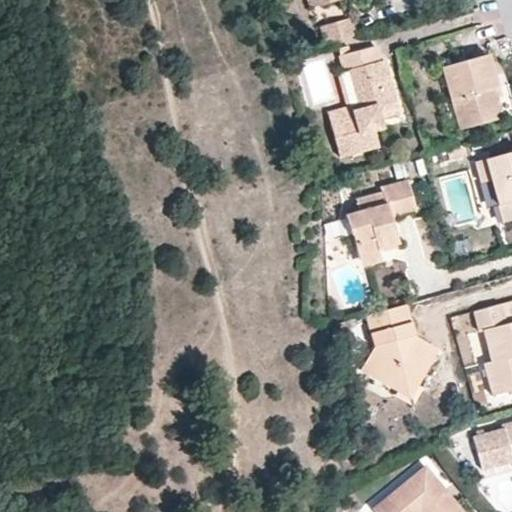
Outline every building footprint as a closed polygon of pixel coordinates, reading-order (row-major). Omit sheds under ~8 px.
[(305,0),(307,8),(319,5),(317,0),(305,0)] [(323,42),(355,33),(351,16),(319,25),(323,42)] [(337,56),(341,70),(352,109),(328,117),(340,158),(378,147),(374,132),(384,130),(380,118),(399,113),(384,60),(380,61),(376,45),(349,51),(347,45),(337,48),(340,55),(337,56)] [(491,87),(498,86),(487,53),(441,66),(458,129),(500,117),(495,98),(491,87)] [(352,109),(341,70),(336,73),(344,105),(327,111),(328,117),(352,109)] [(501,97),(498,86),(491,87),(495,98),(501,97)] [(511,150),(474,161),(480,181),(489,178),(496,208),(508,205),(511,218),(511,217),(511,150)] [(406,178),(380,185),(382,190),(355,197),(358,209),(345,213),(350,235),(352,234),(361,265),(381,260),(378,252),(398,246),(391,217),(415,210),(406,178)] [(508,205),(496,208),(500,221),(511,218),(508,205)] [(511,299),(474,310),(479,329),(483,328),(491,359),(484,362),(492,392),(511,387),(511,299)] [(407,303),(364,315),(373,345),(363,364),(385,375),(381,382),(396,390),(404,378),(417,385),(438,347),(422,339),(418,346),(410,342),(415,334),(407,303)] [(418,346),(422,339),(415,334),(410,342),(418,346)] [(385,375),(363,364),(360,370),(381,382),(385,375)] [(410,398),(417,385),(404,378),(396,390),(410,398)] [(511,419),(499,423),(499,427),(472,435),(481,465),(510,458),(511,457),(511,419)] [(462,511),(423,465),(372,508),(375,511),(462,511)]
